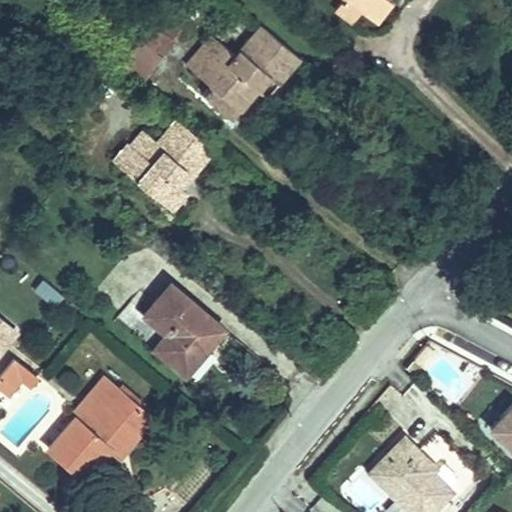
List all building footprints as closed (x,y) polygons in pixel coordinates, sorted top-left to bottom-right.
[(330,9),(338,16),(350,0),(305,0),(299,9),(318,25),(330,9)] [(354,0),(350,0),(338,16),(356,31),(371,13),(354,0)] [(108,59),(92,78),(110,92),(135,60),(129,55),(143,37),(132,28),(128,34),(108,59)] [(181,87),(216,113),(238,83),(255,97),(278,69),(230,28),(202,62),(177,42),(155,67),(181,87)] [(108,59),(128,34),(122,29),(102,54),(108,59)] [(43,97),(61,114),(88,82),(69,66),(43,97)] [(216,113),(181,87),(167,105),(202,133),(216,113)] [(150,123),(143,131),(181,164),(190,154),(150,123)] [(113,145),(105,154),(153,197),(181,164),(143,131),(123,155),(113,145)] [(153,197),(105,154),(90,172),(147,223),(162,205),(153,197)] [(31,290),(54,307),(64,295),(40,277),(31,290)] [(207,331),(155,288),(130,320),(159,345),(147,358),(169,377),(207,331)] [(2,366),(0,364),(0,395),(8,386),(17,394),(24,385),(2,366)] [(68,484),(91,456),(102,443),(105,446),(129,418),(84,381),(57,413),(51,421),(60,428),(36,456),(68,484)] [(102,443),(91,456),(104,465),(136,424),(129,418),(105,446),(102,443)] [(511,437),(482,462),(506,487),(511,482),(511,437)] [(412,473),(386,449),(353,484),(382,511),(423,511),(432,503),(406,478),(412,473)]
